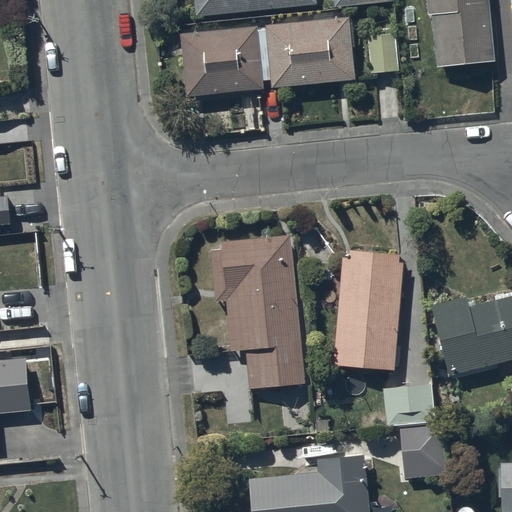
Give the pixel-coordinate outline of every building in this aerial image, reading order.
[(195,0),(197,17),(317,5),(316,0),(195,0)] [(495,56),(489,0),(426,0),(428,11),(433,10),(438,62),(495,56)] [(258,26),(179,34),(186,99),(264,91),(263,82),(270,82),(270,88),(355,80),(352,48),(355,48),(352,23),(349,23),(349,17),(266,25),(266,31),(259,32),(258,26)] [(392,30),(368,32),(371,69),(395,67),(392,30)] [(291,230),(222,237),(222,245),(210,246),(215,297),(225,297),(230,349),(245,347),(249,383),(304,378),(291,230)] [(404,248),(349,244),(348,253),(340,253),(334,360),(395,363),(395,357),(400,358),(401,341),(398,341),(404,248)] [(467,291),(431,300),(450,371),(511,354),(511,287),(496,292),(496,293),(470,300),(467,291)] [(0,409),(32,407),(27,353),(0,355),(0,409)] [(432,381),(384,383),(385,423),(400,422),(402,474),(448,473),(446,421),(434,421),(432,381)] [(300,472),(253,475),(254,511),(394,511),(394,508),(370,510),(368,470),(373,470),(372,458),(363,459),(362,450),(319,452),(320,468),(300,470),(300,472)] [(511,457),(501,458),(502,508),(511,507),(511,457)]
